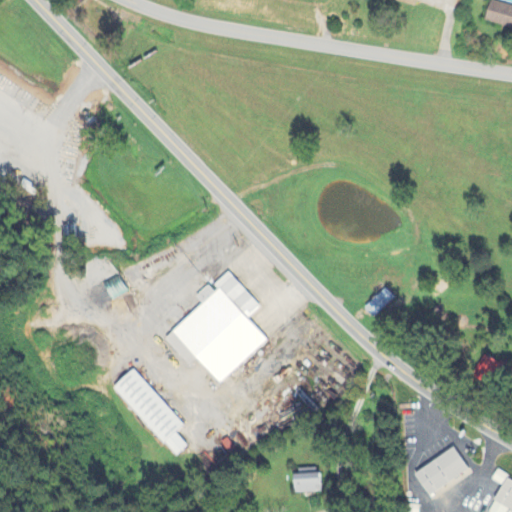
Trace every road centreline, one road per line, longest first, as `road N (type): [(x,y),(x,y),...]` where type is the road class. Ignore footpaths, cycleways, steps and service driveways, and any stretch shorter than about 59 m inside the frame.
road 1 (primary): [(511,441),(410,375),(346,321),(35,0)]
road 2 (residential): [(511,74),(216,27),(129,0)]
